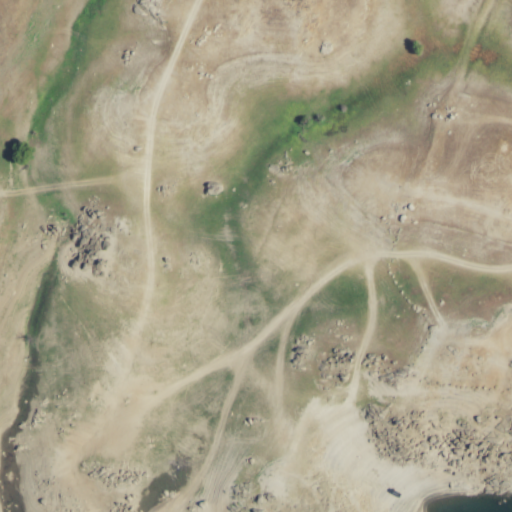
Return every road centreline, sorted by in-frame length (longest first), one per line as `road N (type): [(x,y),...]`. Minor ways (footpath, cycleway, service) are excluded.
road 1 (track): [(197,0),(149,124),(150,268),(136,341)]
road 2 (track): [(511,265),(350,256),(295,304)]
road 3 (track): [(511,334),(492,347),(448,338),(404,254)]
road 4 (track): [(372,253),(370,317),(346,405)]
